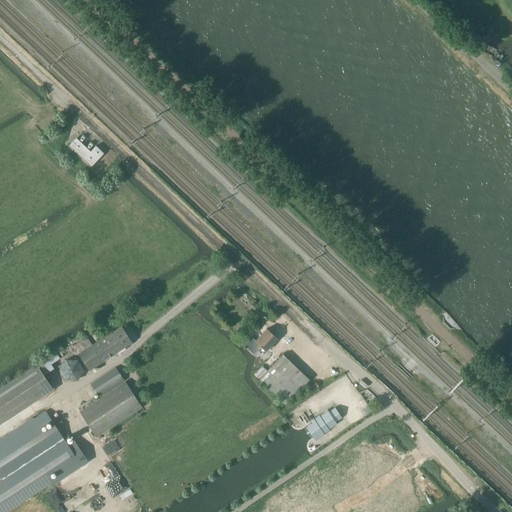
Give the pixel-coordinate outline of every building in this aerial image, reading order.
[(68,145),(90,166),(103,153),(95,146),(90,151),(76,138),(68,145)] [(80,342),(73,347),(89,370),(132,342),(121,325),(104,336),(97,326),(78,339),(80,342)] [(277,338),(266,328),(255,341),(251,337),(243,344),(254,354),(261,347),(265,351),(277,338)] [(309,379),(283,354),(282,355),(267,371),(262,366),(254,375),(285,404),(309,379)] [(36,363),(0,387),(0,423),(52,388),(36,363)] [(124,380),(115,367),(90,383),(99,396),(124,380)] [(80,411),(96,436),(141,407),(136,399),(125,381),(80,411)] [(313,418),(312,419),(323,435),(324,434),(324,433),(329,430),(329,429),(337,423),(336,422),(342,417),(335,407),(329,412),(327,410),(319,415),(314,418),(313,418)] [(33,418),(0,440),(0,478),(2,481),(0,481),(0,511),(3,511),(51,482),(53,484),(88,461),(74,439),(68,443),(45,411),(34,418),(33,418)]
